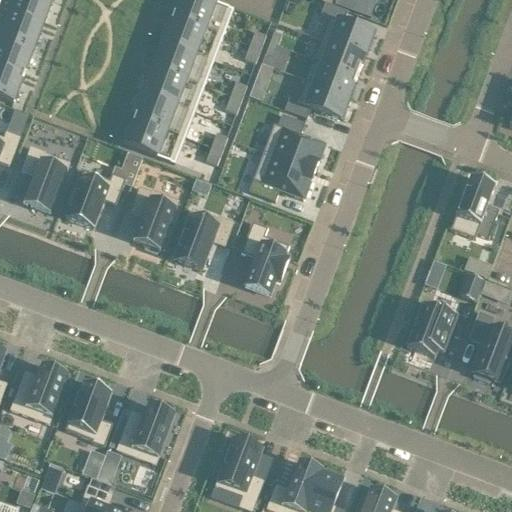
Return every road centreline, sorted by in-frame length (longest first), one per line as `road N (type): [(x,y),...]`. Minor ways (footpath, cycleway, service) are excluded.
road 1 (residential): [(279,395),(511,481)]
road 2 (residential): [(0,288),(218,372)]
road 3 (residential): [(305,325),(383,114)]
road 4 (residential): [(165,511),(218,372)]
road 5 (residential): [(469,147),(511,25)]
road 6 (residential): [(383,114),(424,0)]
